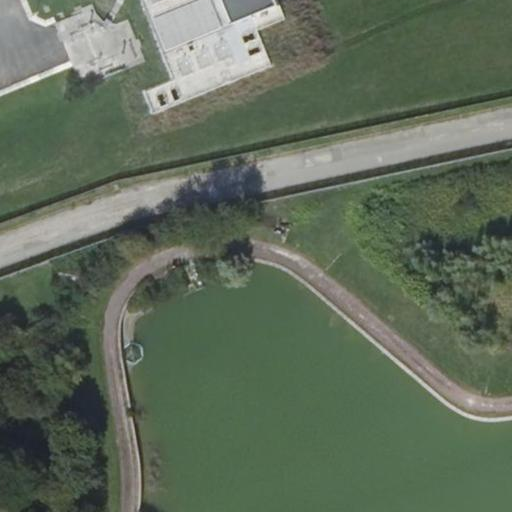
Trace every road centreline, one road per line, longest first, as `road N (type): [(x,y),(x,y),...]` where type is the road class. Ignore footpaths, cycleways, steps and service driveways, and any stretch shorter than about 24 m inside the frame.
road 1 (track): [(511,407),(473,408),(288,260),(247,247),(194,249),(154,260),(128,282),(114,315),(110,340),(133,472),(129,511)]
road 2 (unclassified): [(0,253),(119,211),(511,126)]
